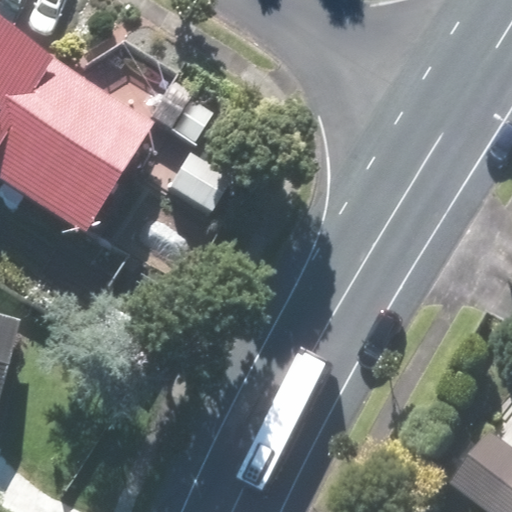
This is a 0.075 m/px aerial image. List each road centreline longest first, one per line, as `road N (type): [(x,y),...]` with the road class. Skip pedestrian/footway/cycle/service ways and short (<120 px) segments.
road 1 (tertiary): [(228,511),(446,136)]
road 2 (residential): [(446,136),(237,0)]
road 3 (tertiary): [(446,136),(511,31)]
